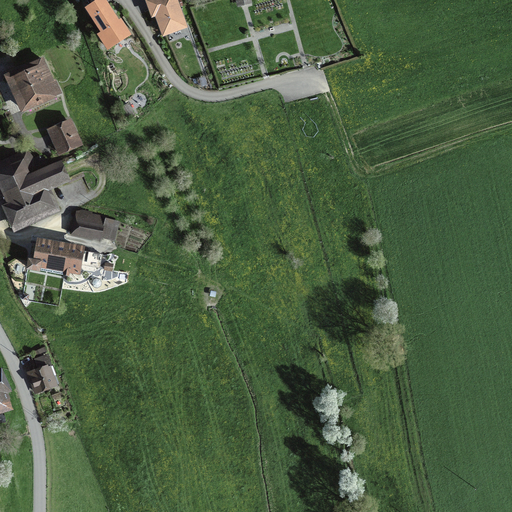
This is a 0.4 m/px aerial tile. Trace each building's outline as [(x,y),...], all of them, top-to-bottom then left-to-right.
[(118,23),(103,0),(100,0),(87,8),(103,33),(118,23)] [(156,14),(164,34),(185,26),(175,0),(152,0),(148,2),(153,15),(156,14)] [(248,4),(247,0),(232,0),(235,8),(248,4)] [(44,62),(42,59),(8,75),(23,109),(60,93),(54,80),(48,83),(39,64),(44,62)] [(128,103),(121,107),(129,121),(136,117),(128,103)] [(80,143),(71,124),(50,133),(59,152),(80,143)] [(47,189),(68,179),(61,163),(50,168),(47,161),(41,156),(33,160),(31,157),(0,171),(0,187),(17,226),(55,208),(47,189)] [(106,218),(75,212),(70,234),(77,236),(77,234),(102,239),(104,228),(104,227),(106,218)] [(82,251),(38,243),(35,260),(30,260),(28,267),(65,274),(66,272),(69,273),(69,271),(78,273),(82,251)] [(46,366),(24,374),(32,396),(54,388),(46,366)] [(0,412),(10,409),(4,390),(0,391),(0,412)]
